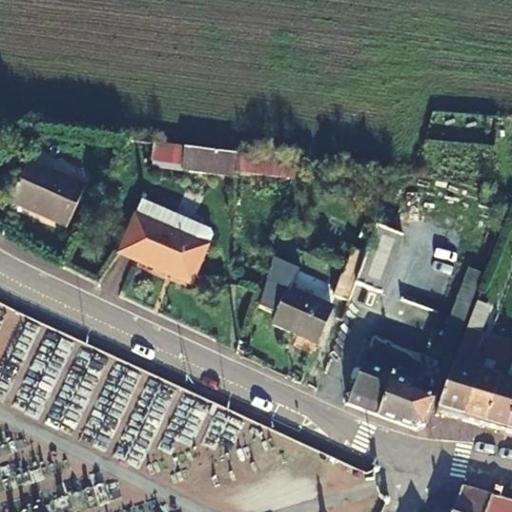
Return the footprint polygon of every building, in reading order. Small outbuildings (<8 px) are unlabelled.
[(182,149),(153,144),(151,161),(180,166),(182,149)] [(230,171),(316,183),(323,169),(182,149),(180,166),(180,169),(230,176),(230,171)] [(64,230),(83,190),(27,164),(10,199),(33,210),(31,214),(64,230)] [(507,214),(511,201),(490,193),(485,192),(481,204),(496,210),(507,214)] [(475,271),(483,275),(507,214),(496,210),(475,271)] [(197,257),(125,228),(111,263),(182,292),(197,257)] [(348,278),(361,250),(352,246),(341,276),(348,278)] [(372,338),(347,403),(415,429),(424,424),(483,275),(475,271),(437,365),(433,375),(430,374),(426,383),(416,380),(424,359),(372,338)] [(271,324),(315,343),(329,309),(286,291),(271,324)] [(511,324),(511,311),(500,308),(494,325),(509,331),(511,324)] [(463,419),(485,426),(505,359),(508,350),(487,343),(484,353),(463,419)] [(438,412),(463,419),(484,353),(462,345),(438,412)] [(506,432),(511,412),(511,381),(506,380),(511,362),(511,361),(508,360),(505,359),(485,426),(506,432)] [(505,511),(508,506),(491,499),(492,496),(461,486),(451,511),(505,511)] [(508,506),(505,511),(511,511),(511,501),(492,496),(491,499),(508,506)]
